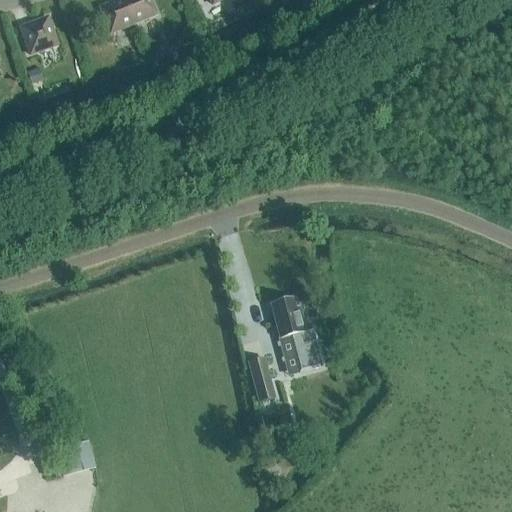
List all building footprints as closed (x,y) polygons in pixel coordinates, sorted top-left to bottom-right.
[(110,35),(133,26),(122,0),(121,0),(99,9),(110,35)] [(149,0),(122,0),(133,26),(156,16),(149,0)] [(47,19),(20,29),(29,56),(57,46),(47,19)] [(38,69),(27,74),(31,86),(43,82),(38,69)] [(295,313),(292,303),(270,310),(280,344),(290,341),(300,377),(324,370),(313,332),(306,335),(299,312),(295,313)] [(278,408),(265,364),(250,369),(263,412),(278,408)] [(37,441),(43,462),(61,458),(55,436),(37,441)]
